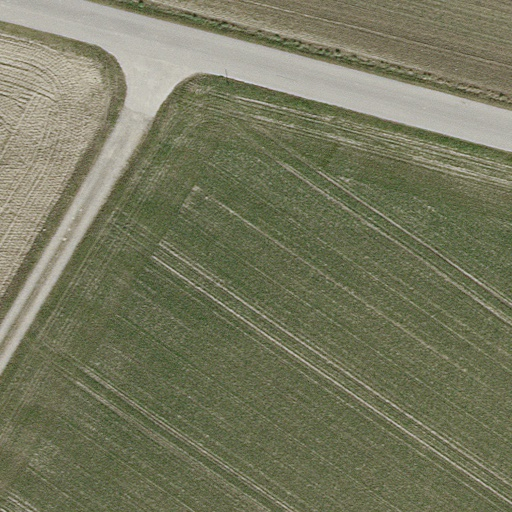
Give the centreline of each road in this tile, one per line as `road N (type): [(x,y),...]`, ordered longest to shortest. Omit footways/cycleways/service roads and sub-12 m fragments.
road 1 (unclassified): [(511,132),(0,4)]
road 2 (track): [(0,341),(173,47)]
